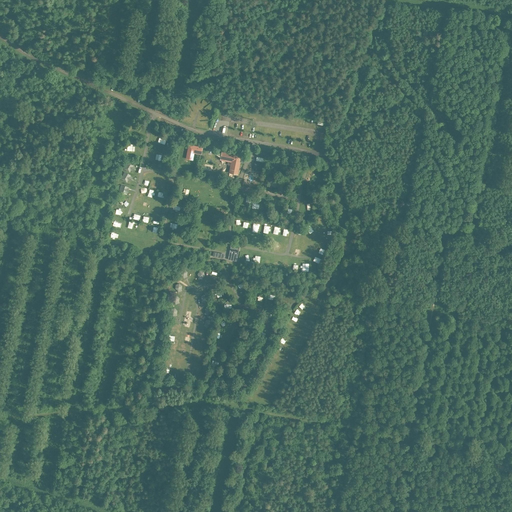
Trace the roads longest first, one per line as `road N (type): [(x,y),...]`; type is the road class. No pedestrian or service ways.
road 1 (track): [(511,472),(441,445),(207,401),(0,418)]
road 2 (track): [(511,327),(333,291)]
road 3 (track): [(511,320),(335,285)]
road 4 (track): [(511,243),(405,223),(379,233)]
